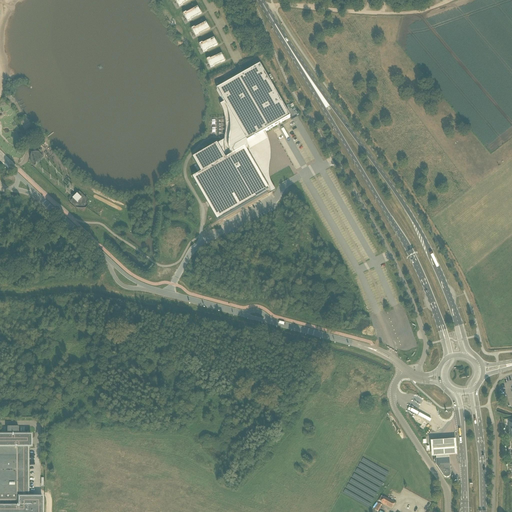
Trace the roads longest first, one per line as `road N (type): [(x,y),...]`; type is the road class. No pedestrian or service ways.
road 1 (unclassified): [(411,370),(427,344),(415,311),(308,115)]
road 2 (primary): [(458,325),(419,229),(313,86)]
road 3 (primary): [(313,86),(409,251),(442,329)]
road 4 (track): [(163,298),(83,286),(0,293)]
road 5 (unclassified): [(448,511),(445,486),(394,408),(393,387),(404,372)]
road 6 (track): [(303,8),(406,14),(438,0)]
